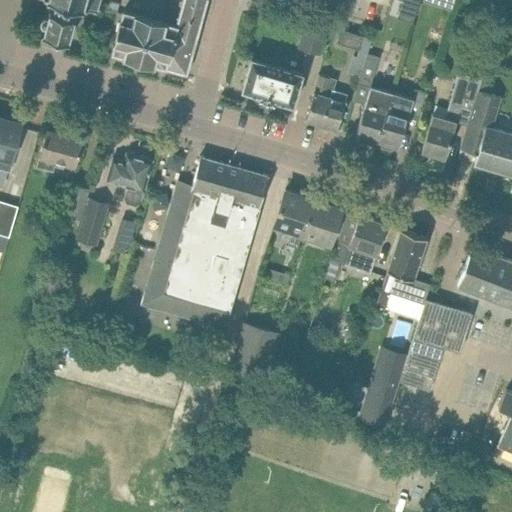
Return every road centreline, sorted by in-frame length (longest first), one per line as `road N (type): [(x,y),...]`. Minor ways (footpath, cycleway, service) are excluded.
road 1 (track): [(283,155),(177,511)]
road 2 (secondary): [(511,236),(194,128)]
road 3 (secondary): [(194,128),(0,73)]
road 4 (residential): [(194,128),(225,0)]
